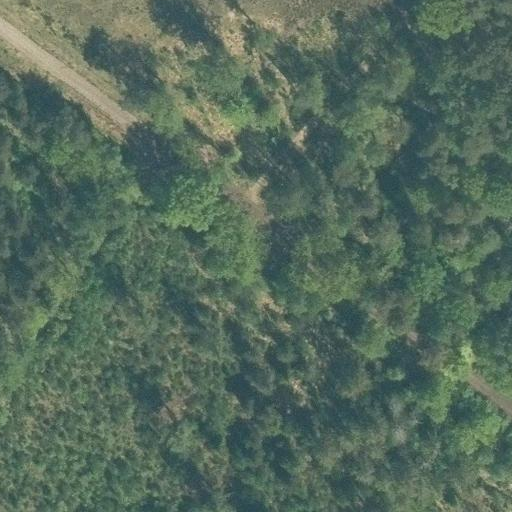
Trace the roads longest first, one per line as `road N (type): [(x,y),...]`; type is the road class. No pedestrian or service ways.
road 1 (track): [(511,411),(0,24)]
road 2 (track): [(158,145),(0,380)]
